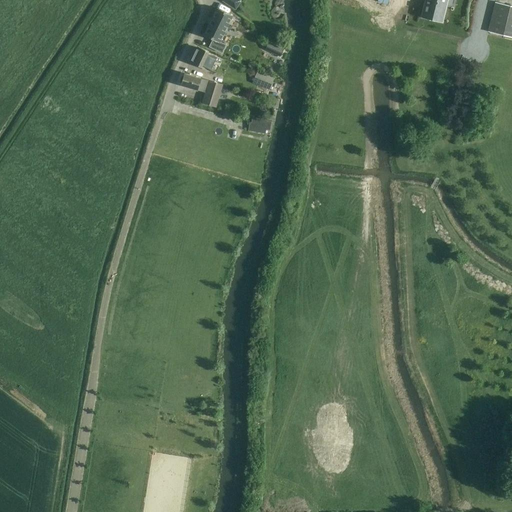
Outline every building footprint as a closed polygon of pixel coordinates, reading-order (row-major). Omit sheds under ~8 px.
[(239,0),(222,0),(222,1),(235,10),(241,1),(239,0)] [(425,0),(424,8),(423,13),(431,15),(432,10),(443,13),(446,0),(425,0)] [(511,37),(511,6),(495,2),(488,31),(511,37)] [(210,22),(203,36),(212,40),(208,47),(222,54),(226,45),(220,42),(220,41),(232,16),(216,9),(210,22)] [(349,13),(346,25),(354,28),(352,35),(361,37),(384,42),(383,42),(399,46),(404,25),(391,22),(391,19),(363,12),(363,15),(357,13),(357,16),(349,13)] [(269,42),(265,50),(280,57),(280,55),(283,48),(274,44),(269,42)] [(197,48),(190,62),(191,62),(202,68),(210,71),(217,57),(209,53),(198,48),(197,48)] [(269,90),(274,78),(257,71),(252,83),(269,90)] [(181,76),(179,82),(182,86),(198,90),(199,88),(206,90),(205,92),(205,95),(203,103),(205,103),(216,107),(219,99),(222,85),(211,82),(209,81),(201,79),(186,75),(181,76)] [(250,123),(249,130),(265,133),(266,130),(270,130),(271,121),(267,120),(254,117),(253,121),(252,123),(250,123)]
